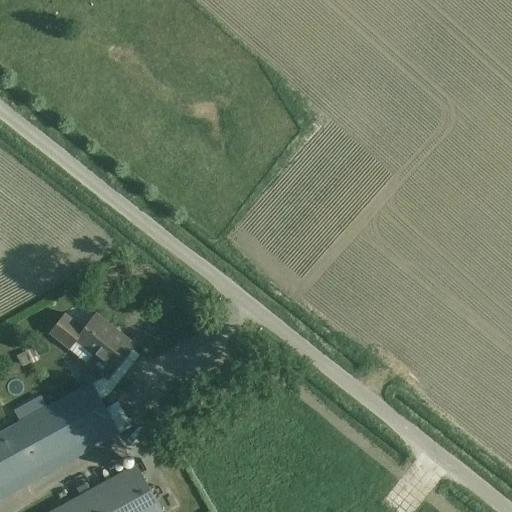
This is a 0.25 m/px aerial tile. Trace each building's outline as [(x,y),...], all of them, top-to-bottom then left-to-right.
[(65,314),(50,332),(70,348),(69,349),(85,362),(87,364),(108,380),(114,373),(136,345),(125,336),(123,339),(115,333),(118,330),(96,312),(83,328),(65,314)] [(32,345),(16,353),(22,365),(30,361),(31,363),(39,359),(32,345)] [(0,433),(0,494),(20,484),(116,430),(91,384),(48,408),(40,395),(13,409),(21,423),(0,433)] [(130,443),(139,436),(129,422),(116,433),(134,456),(137,453),(130,443)] [(163,511),(136,463),(47,511),(163,511)]
